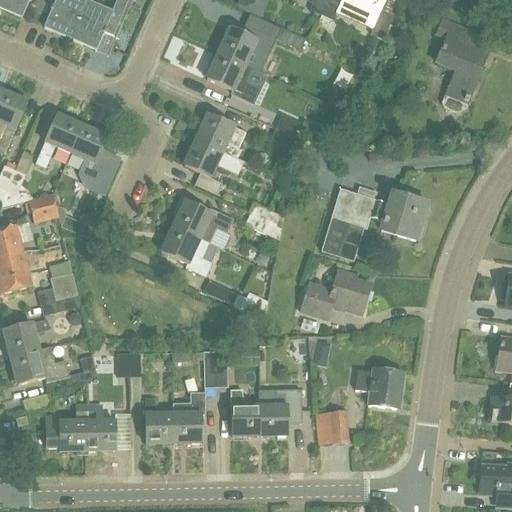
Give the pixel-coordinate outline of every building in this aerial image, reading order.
[(0,0),(0,10),(21,20),(28,3),(39,8),(42,0),(0,0)] [(42,0),(39,8),(51,13),(44,30),(70,41),(87,3),(78,0),(42,0)] [(87,3),(70,41),(108,58),(124,20),(133,0),(113,0),(107,12),(87,3)] [(300,0),(312,5),(310,12),(321,17),(322,17),(325,11),(329,0),(300,0)] [(383,41),(394,18),(381,13),(387,0),(329,0),(325,11),(322,17),(321,17),(318,24),(330,29),(336,16),(371,32),(370,36),(383,41)] [(431,0),(430,4),(444,10),(448,0),(431,0)] [(477,83),(487,56),(461,45),(466,33),(442,23),(437,36),(446,40),(436,66),(455,74),(444,101),(463,109),(474,82),(477,83)] [(309,43),(280,29),(275,40),(304,54),(309,43)] [(228,31),(217,57),(243,69),(253,49),(258,51),(256,55),(266,59),(270,51),(228,31)] [(235,88),(243,69),(217,57),(205,82),(246,101),(251,91),(241,87),(239,90),(235,88)] [(0,154),(4,157),(9,147),(27,105),(2,94),(0,97),(0,136),(2,137),(0,142),(0,154)] [(299,136),(296,141),(297,141),(352,145),(359,123),(333,110),(323,131),(303,122),(302,125),(303,126),(300,133),(299,136)] [(282,116),(275,130),(275,132),(296,142),(296,141),(299,136),(300,133),(303,126),(302,125),(282,116)] [(53,148),(70,156),(82,129),(58,118),(40,160),(50,164),(54,154),(51,153),(53,148)] [(195,144),(236,163),(241,152),(239,151),(246,135),(226,126),(223,132),(204,123),(195,144)] [(91,183),(109,141),(82,129),(70,156),(92,165),(90,170),(86,169),(82,179),(91,183)] [(292,151),(296,142),(275,132),(270,141),(292,151)] [(222,168),(232,172),(236,163),(195,144),(183,170),(199,177),(195,185),(217,195),(221,185),(211,180),(219,162),(224,164),(222,168)] [(24,152),(15,172),(16,172),(4,199),(3,199),(3,200),(11,204),(14,198),(16,198),(35,157),(24,152)] [(0,197),(3,199),(4,199),(16,172),(15,172),(4,168),(0,176),(0,197)] [(165,177),(161,188),(183,195),(186,184),(165,177)] [(359,189),(356,196),(340,191),(321,254),(353,263),(364,231),(366,232),(370,220),(383,224),(380,233),(415,244),(427,206),(391,196),(389,205),(375,201),(377,194),(359,189)] [(34,226),(58,220),(59,220),(56,208),(53,196),(28,202),(29,204),(25,205),(29,224),(34,224),(34,226)] [(178,219),(173,231),(209,248),(216,232),(227,237),(233,222),(181,199),(173,217),(178,219)] [(63,210),(56,208),(59,220),(61,228),(65,218),(63,210)] [(245,226),(277,241),(280,243),(282,231),(250,216),(245,226)] [(61,228),(61,229),(88,240),(92,229),(65,218),(61,228)] [(0,232),(0,260),(23,254),(17,229),(0,232)] [(173,231),(161,257),(188,268),(186,272),(206,281),(212,267),(203,263),(209,248),(173,231)] [(32,289),(23,254),(0,260),(0,294),(1,297),(32,289)] [(362,319),(371,289),(355,284),(357,280),(337,274),(331,294),(309,287),(300,315),(320,321),(324,307),(362,319)] [(72,275),(58,279),(50,281),(52,290),(37,294),(41,308),(78,299),(72,275)] [(502,284),(500,302),(506,303),(505,310),(511,310),(511,278),(509,278),(508,285),(502,284)] [(203,294),(241,312),(264,323),(268,304),(253,298),(251,303),(209,283),(203,294)] [(81,309),(78,299),(41,308),(43,318),(81,309)] [(300,330),(317,335),(320,325),(303,320),(300,330)] [(4,334),(11,361),(51,350),(51,349),(39,352),(34,332),(39,331),(40,335),(51,332),(49,323),(4,334)] [(511,343),(502,342),(497,373),(511,375),(511,343)] [(325,369),(330,345),(316,343),(311,367),(325,369)] [(73,377),(70,378),(65,363),(55,365),(51,350),(11,361),(18,388),(45,381),(46,384),(45,384),(47,395),(47,396),(99,383),(96,371),(73,377)] [(240,352),(240,368),(259,367),(259,352),(240,352)] [(204,390),(216,390),(216,353),(203,354),(204,390)] [(227,353),(216,353),(216,390),(228,389),(227,353)] [(117,380),(130,379),(130,355),(117,355),(117,380)] [(130,379),(141,379),(140,355),(130,355),(130,379)] [(172,363),(181,363),(181,355),(172,355),(172,363)] [(355,392),(369,394),(367,407),(396,412),(400,408),(405,378),(372,374),(357,372),(355,392)] [(280,409),(259,410),(259,439),(288,439),(287,426),(302,426),(301,393),(276,393),(276,404),(280,404),(280,409)] [(232,440),(259,439),(259,410),(237,410),(237,405),(241,405),(241,394),(231,394),(232,440)] [(47,395),(26,401),(29,413),(50,407),(47,396),(47,395)] [(201,446),(201,417),(205,416),(205,395),(190,395),(190,401),(190,405),(172,405),(173,417),(174,447),(201,446)] [(146,447),(174,447),(173,417),(151,418),(151,412),(154,412),(154,401),(145,402),(146,447)] [(511,403),(493,401),(490,425),(511,427),(511,403)] [(81,424),(61,425),(60,417),(45,417),(45,452),(60,451),(60,456),(87,455),(86,409),(77,409),(77,419),(81,419),(81,424)] [(98,409),(86,409),(87,455),(116,454),(115,423),(95,424),(94,419),(98,418),(98,409)] [(349,445),(346,413),(315,416),(318,448),(349,445)] [(511,511),(511,467),(508,467),(508,471),(482,469),(480,497),(509,499),(508,511),(511,511)]
